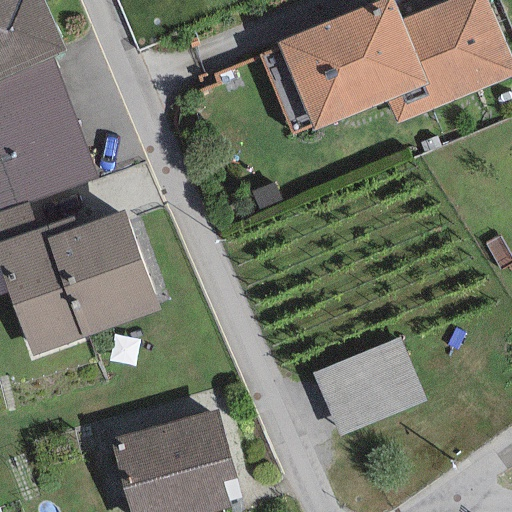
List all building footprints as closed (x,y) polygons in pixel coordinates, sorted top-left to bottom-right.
[(0,0),(0,76),(51,56),(63,50),(41,0),(0,0)] [(391,0),(383,0),(276,44),(278,49),(258,57),(290,135),(311,127),(313,131),(387,101),(396,124),(511,77),(511,62),(486,0),(452,0),(400,21),(391,0)] [(0,211),(98,178),(51,56),(0,76),(0,211)] [(0,242),(37,229),(29,204),(0,214),(0,242)] [(37,229),(0,242),(0,272),(31,356),(160,313),(123,213),(75,228),(72,217),(37,229)] [(343,439),(432,414),(414,347),(325,372),(343,439)] [(216,409),(109,440),(129,511),(217,511),(229,509),(221,482),(236,478),(216,409)]
